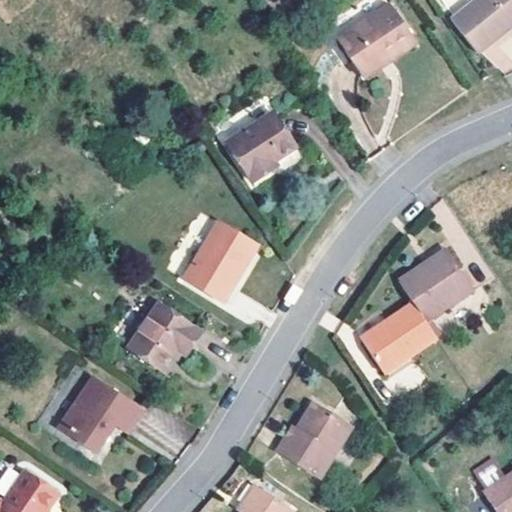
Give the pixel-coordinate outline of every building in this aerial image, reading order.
[(511,0),(487,0),(454,22),(479,58),(506,40),(503,37),(511,30),(511,0)] [(363,72),(412,39),(390,7),(341,40),(363,72)] [(412,39),(363,72),(368,80),(417,46),(412,39)] [(274,113),(227,144),(255,187),(273,175),(269,169),(299,151),(274,113)] [(259,251),(222,227),(187,284),(223,306),(259,251)] [(396,285),(412,307),(425,326),(476,293),(452,255),(428,270),(425,266),(396,285)] [(162,375),(177,350),(182,343),(194,351),(204,336),(158,307),(127,352),(162,375)] [(384,379),(436,344),(425,326),(412,307),(378,330),(380,333),(362,345),(384,379)] [(182,343),(177,350),(189,358),(194,351),(182,343)] [(145,413),(98,380),(68,425),(85,438),(82,446),(98,457),(124,422),(135,429),(145,413)] [(359,433),(322,408),(304,432),(300,429),(284,454),(324,482),(359,433)] [(497,511),(511,511),(511,468),(482,489),(497,511)] [(50,511),(60,496),(29,473),(9,503),(0,497),(0,511),(50,511)] [(283,511),(251,489),(234,511),(283,511)]
